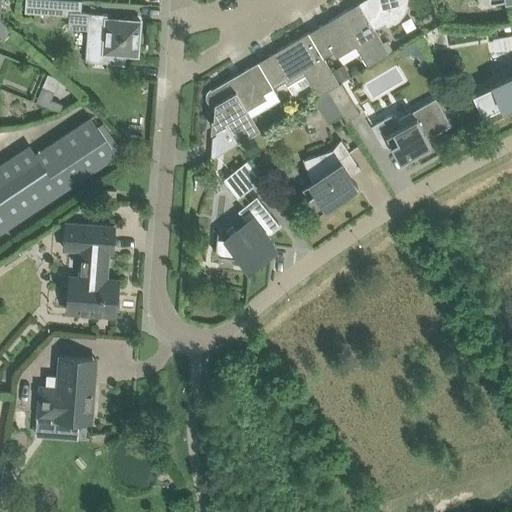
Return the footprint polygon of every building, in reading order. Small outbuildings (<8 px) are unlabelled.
[(25,0),(25,12),(81,16),(82,0),(25,0)] [(362,0),(359,2),(374,28),(375,28),(386,21),(388,25),(393,22),(399,17),(404,11),(407,4),(407,1),(407,0),(362,0)] [(308,32),(324,58),(324,57),(336,51),(338,54),(355,44),(368,66),(390,54),(375,28),(374,28),(359,2),(308,32)] [(86,60),(124,63),(124,54),(138,55),(141,20),(108,18),(108,14),(89,12),(86,60)] [(308,32),(258,61),(273,87),(285,80),(287,84),(304,74),(318,96),(328,90),(339,83),(324,57),(324,58),(308,32)] [(418,62),(422,68),(422,70),(430,65),(426,57),(418,62)] [(252,116),(279,100),(272,88),(273,87),(258,61),(211,89),(209,91),(208,94),(208,96),(208,99),(210,101),(215,103),(213,128),(225,121),(238,143),(260,130),(252,116)] [(48,74),(42,86),(51,89),(56,77),(48,74)] [(511,75),(473,94),(482,114),(511,100),(511,75)] [(341,82),(339,83),(328,90),(342,114),(346,121),(360,112),(341,82)] [(313,99),(329,123),(342,114),(328,90),(318,96),(313,99)] [(388,115),(371,125),(382,143),(384,145),(388,146),(391,146),(392,145),(400,159),(431,142),(428,138),(450,125),(434,98),(413,110),(399,118),(397,116),(394,114),(391,114),(388,115)] [(464,108),(460,99),(453,103),(460,119),(475,112),(472,104),(464,108)] [(0,227),(114,152),(88,115),(34,153),(27,143),(0,160),(0,227)] [(302,188),(318,212),(358,185),(340,159),(350,152),(341,139),(333,149),(305,159),(312,181),(302,188)] [(238,197),(251,187),(236,169),(223,179),(238,197)] [(115,201),(116,190),(105,189),(104,200),(115,201)] [(268,209),(257,195),(238,210),(247,222),(238,229),(240,231),(228,241),(227,239),(229,238),(228,237),(226,239),(218,239),(219,232),(217,232),(215,250),(216,253),(218,255),(220,256),(221,257),(235,258),(235,257),(238,254),(248,267),(267,251),(264,247),(273,240),(268,233),(270,232),(271,233),(281,225),(268,209)] [(70,275),(67,311),(116,315),(116,309),(119,310),(120,297),(117,297),(118,279),(107,278),(109,252),(112,252),(114,226),(66,222),(64,248),(82,250),(80,276),(70,275)] [(15,249),(4,256),(9,263),(19,255),(15,249)] [(55,419),(92,422),(95,383),(96,358),(60,355),(57,387),(40,385),(38,415),(55,417),(55,419)] [(4,461),(0,463),(0,490),(17,480),(4,461)]
